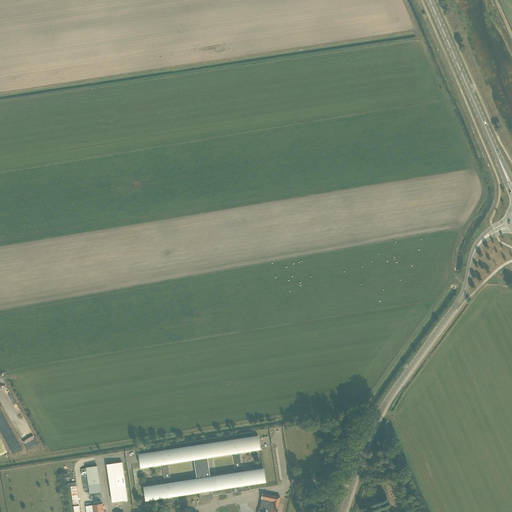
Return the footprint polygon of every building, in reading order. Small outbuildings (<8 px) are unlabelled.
[(2,415),(0,416),(0,429),(12,452),(19,448),(2,415)] [(199,493),(200,498),(200,502),(214,500),(213,496),(212,490),(234,487),(235,492),(250,490),(249,485),(265,482),(263,469),(242,472),(239,453),(260,449),(258,436),(139,454),(141,468),(162,465),(165,484),(144,487),(146,501),(163,499),(164,504),(178,501),(177,496),(199,493)] [(127,500),(122,462),(106,465),(112,502),(127,500)] [(100,484),(97,466),(86,468),(87,479),(84,479),(85,486),(88,485),(88,486),(100,484)] [(76,486),(70,487),(73,505),(79,504),(76,486)] [(277,511),(278,510),(277,510),(280,497),(262,493),(261,499),(259,511),(258,511),(277,511)]
